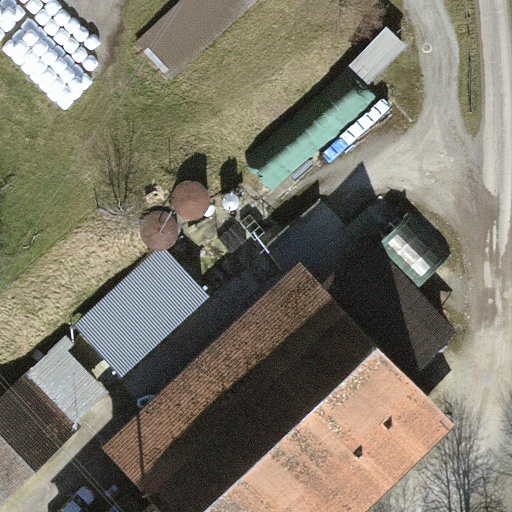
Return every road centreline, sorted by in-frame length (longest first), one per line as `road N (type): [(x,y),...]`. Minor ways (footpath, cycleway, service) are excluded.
road 1 (track): [(394,511),(477,432),(503,376),(510,311),(503,221)]
road 2 (track): [(423,0),(434,15),(446,159),(503,221)]
road 3 (track): [(503,221),(494,0)]
